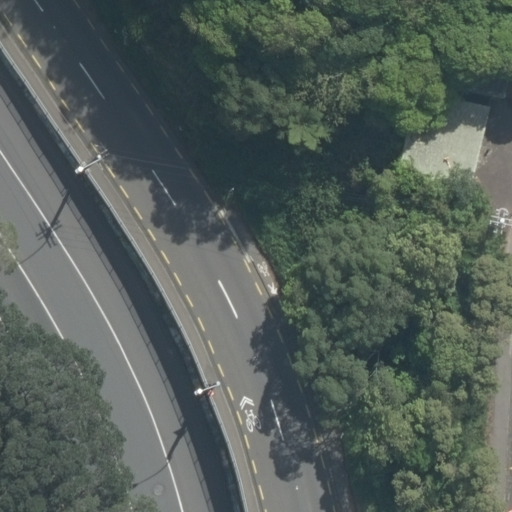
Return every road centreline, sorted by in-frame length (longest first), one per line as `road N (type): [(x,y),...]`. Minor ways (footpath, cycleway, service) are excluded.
road 1 (secondary): [(35,0),(214,271),(262,376),(301,511)]
road 2 (secondary): [(136,511),(128,444),(0,218)]
